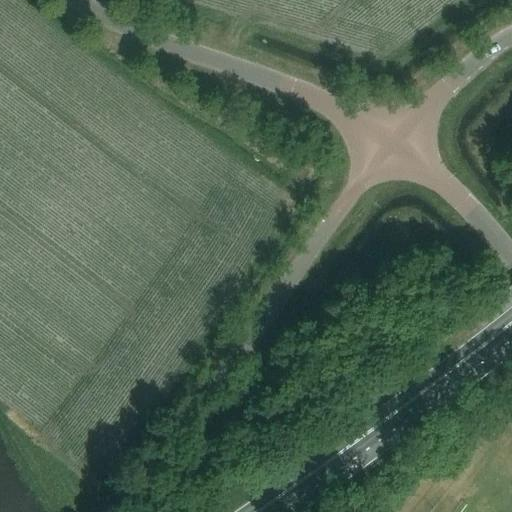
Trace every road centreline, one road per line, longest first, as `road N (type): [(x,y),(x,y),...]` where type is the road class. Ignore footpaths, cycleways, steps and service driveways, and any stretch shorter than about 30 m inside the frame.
road 1 (unclassified): [(125,511),(390,138)]
road 2 (unclassified): [(390,138),(321,98),(145,34),(80,0)]
road 3 (trunk): [(260,511),(511,324)]
road 4 (unclassified): [(511,258),(458,194),(390,138)]
road 5 (unclassified): [(390,138),(511,36)]
